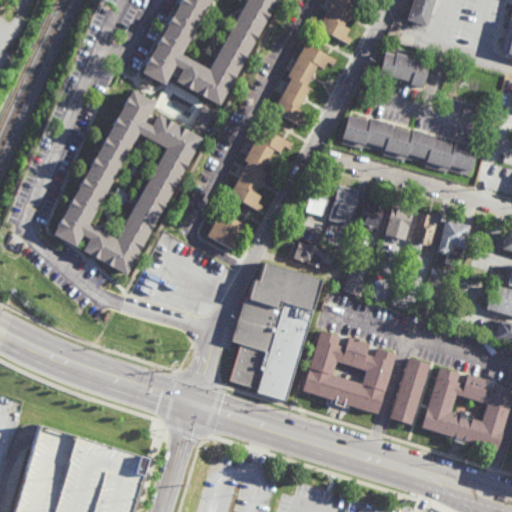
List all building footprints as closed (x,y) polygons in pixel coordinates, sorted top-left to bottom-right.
[(172,66),(178,70),(172,80),(216,106),(273,0),(176,0),(138,72),(160,85),(172,66)] [(330,0),(317,29),(345,42),(351,30),(345,27),(358,0),(330,0)] [(411,0),(434,0),(425,27),(418,24),(416,29),(409,27),(411,22),(405,19),(411,0)] [(334,59),(302,43),(286,78),(288,79),(272,112),(295,123),(301,111),(297,109),(308,87),(306,86),(314,68),(327,74),(334,59)] [(390,76),(408,82),(407,84),(421,88),(428,65),(427,64),(428,59),(418,56),(418,54),(396,48),(395,51),(384,48),(383,52),(382,52),(379,64),(376,75),(389,79),(390,76)] [(141,121),(151,102),(128,90),(54,236),(72,246),(79,235),(86,238),(79,250),(123,276),(198,139),(153,114),(147,125),(141,121)] [(213,111),(200,106),(192,127),(204,132),(213,111)] [(346,115),(367,120),(368,118),(391,125),(390,127),(409,132),(410,130),(433,136),(433,139),(451,144),(452,141),(475,148),(469,171),(468,171),(467,175),(446,170),(446,172),(423,166),(424,164),(404,158),(403,160),(381,154),(382,152),(362,147),(361,149),(340,143),(341,138),(340,138),(346,115)] [(255,209),(261,197),(253,193),(273,150),(282,154),(288,141),(260,127),(244,162),(228,196),(255,209)] [(358,191),(337,185),(327,219),(347,225),(358,191)] [(304,212),(320,216),(325,194),(309,190),(304,212)] [(357,227),(376,231),(381,205),(362,202),(357,227)] [(403,240),(411,215),(398,211),(400,205),(391,203),(382,234),(403,240)] [(206,236),(227,248),(244,217),(224,206),(206,236)] [(431,246),(438,217),(416,212),(409,241),(431,246)] [(445,254),(443,265),(457,267),(465,224),(442,220),(436,252),(445,254)] [(511,252),(501,249),(507,230),(511,231),(511,252)] [(329,265),(333,253),(292,240),(286,257),(317,267),(318,262),(329,265)] [(287,398),(317,277),(262,263),(257,281),(252,280),(247,299),(242,297),(231,341),(238,343),(228,384),(287,398)] [(342,291),(358,295),(365,270),(348,266),(342,291)] [(485,309),(511,316),(511,290),(492,285),(485,309)] [(511,324),(497,320),(492,336),(511,342),(511,324)] [(320,334),(301,393),(337,404),(376,417),(395,357),(320,334)] [(410,361),(429,368),(410,427),(391,420),(410,361)] [(511,391),(440,370),(422,431),(459,442),(496,453),(511,398),(511,391)] [(41,428),(149,460),(133,511),(15,511),(38,437),(41,428)]
